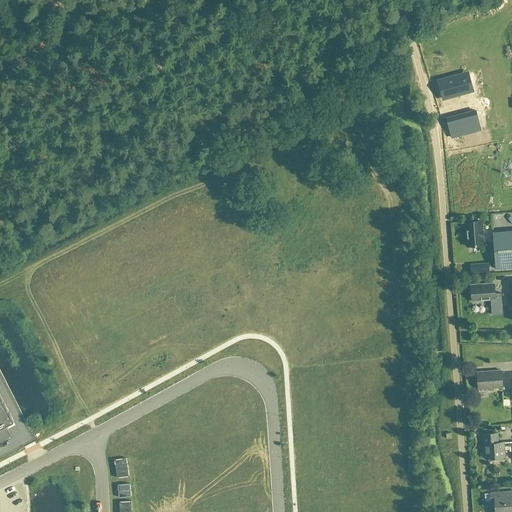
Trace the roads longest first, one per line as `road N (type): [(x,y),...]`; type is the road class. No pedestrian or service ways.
road 1 (track): [(90,419),(30,296),(34,268),(172,197),(339,142),(375,176),(391,206),(410,511)]
road 2 (residential): [(466,511),(437,147),(403,12)]
road 3 (track): [(0,155),(286,0)]
road 4 (unclassified): [(95,435),(197,379),(239,369),(255,376),(273,404),(280,511)]
